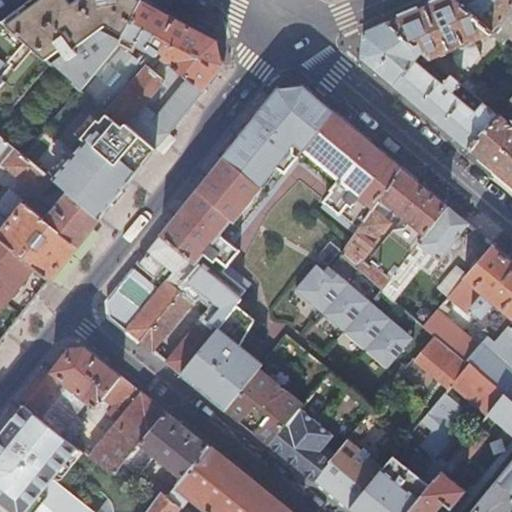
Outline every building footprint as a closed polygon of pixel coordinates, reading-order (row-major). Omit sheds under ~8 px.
[(31,0),(13,14),(2,22),(32,48),(46,60),(59,49),(64,55),(51,65),(79,89),(81,92),(119,44),(120,44),(143,2),(138,0),(31,0)] [(491,33),(492,32),(454,0),(443,0),(419,10),(387,24),(421,53),(430,60),(450,52),(455,64),(463,71),(471,66),(481,55),(475,41),(490,35),(491,33)] [(511,2),(509,0),(454,0),(492,32),(495,28),(500,31),(505,25),(501,21),(508,13),(511,15),(511,2)] [(181,23),(143,2),(120,44),(132,51),(135,46),(148,53),(152,46),(157,51),(162,50),(164,47),(168,51),(161,59),(173,69),(202,93),(218,73),(223,66),(217,42),(181,23)] [(511,50),(511,15),(508,13),(501,21),(505,25),(500,31),(495,28),(492,32),(491,33),(511,50)] [(0,23),(0,135),(9,143),(16,149),(61,187),(68,193),(99,220),(131,181),(156,150),(126,124),(122,127),(114,120),(105,112),(81,92),(79,89),(42,132),(13,107),(50,64),(46,60),(32,48),(2,22),(0,23)] [(421,53),(387,24),(375,29),(362,33),(361,59),(365,62),(384,78),(441,127),(469,150),(498,115),(473,94),(472,96),(473,96),(464,105),(451,94),(456,88),(459,91),(462,87),(461,86),(445,73),(440,78),(444,82),(441,85),(431,77),(432,68),(425,62),(420,67),(413,62),(421,53)] [(119,44),(81,92),(105,112),(146,67),(119,44)] [(126,124),(156,150),(178,122),(202,93),(173,69),(163,81),(146,67),(105,112),(114,120),(122,127),(126,124)] [(466,80),(461,86),(462,87),(469,93),(474,87),(466,80)] [(473,94),(498,115),(505,107),(480,86),(473,94)] [(358,229),(400,168),(364,138),(323,104),(302,87),(290,88),(277,89),(264,105),(198,187),(160,235),(200,267),(239,298),(250,283),(227,265),(239,251),(232,245),(230,243),(230,240),(240,227),(243,230),(288,174),(285,171),(296,157),(307,166),(305,169),(332,192),(320,207),(327,212),(331,208),(358,229)] [(511,126),(498,115),(469,150),(491,169),(511,186),(511,126)] [(0,154),(9,143),(0,135),(0,154)] [(47,204),(61,187),(16,149),(6,162),(5,168),(47,204)] [(285,171),(288,174),(297,162),(305,169),(307,166),(296,157),(285,171)] [(354,235),(339,256),(381,291),(446,205),(421,185),(400,168),(354,235)] [(0,235),(0,238),(51,280),(94,226),(99,220),(68,193),(46,220),(9,190),(0,201),(0,216),(9,224),(0,235)] [(465,221),(446,205),(381,291),(392,301),(420,266),(429,273),(467,223),(465,221)] [(331,208),(327,212),(354,235),(358,229),(331,208)] [(230,243),(232,245),(243,230),(240,227),(230,240),(230,243)] [(126,330),(140,342),(200,267),(160,235),(136,265),(153,278),(160,269),(164,263),(173,271),(169,276),(166,280),(162,276),(159,280),(163,283),(158,289),(126,330)] [(0,340),(2,341),(28,308),(36,298),(51,280),(0,238),(0,340)] [(509,323),(511,319),(511,260),(493,245),(468,274),(448,297),(470,316),(474,311),(479,316),(474,322),(489,334),(495,339),(509,323)] [(160,269),(169,276),(173,271),(164,263),(160,269)] [(295,289),(386,367),(412,337),(328,265),(324,270),(316,264),(295,289)] [(437,288),(448,297),(468,274),(456,265),(437,288)] [(213,332),(226,317),(236,304),(240,299),(239,298),(200,267),(140,342),(152,352),(195,299),(190,295),(195,289),(220,309),(211,319),(213,320),(208,327),(213,332)] [(120,325),(126,330),(158,289),(133,269),(108,300),(109,316),(120,325)] [(188,363),(179,373),(188,380),(200,390),(205,394),(238,353),(258,370),(262,364),(241,346),(254,320),(236,304),(226,317),(213,332),(192,357),(188,363)] [(432,335),(465,362),(478,348),(465,337),(465,335),(447,321),(450,317),(439,308),(431,317),(423,327),(432,335)] [(415,314),(416,321),(423,327),(431,317),(429,312),(425,309),(419,309),(415,314)] [(511,319),(509,323),(511,325),(511,373),(490,354),(494,348),(490,345),(488,347),(482,342),(478,348),(465,362),(468,365),(469,363),(505,394),(511,399),(511,319)] [(165,362),(179,373),(188,363),(192,357),(213,332),(208,327),(199,320),(195,324),(165,362)] [(452,383),(468,365),(465,362),(432,335),(412,359),(448,388),(452,383)] [(270,446),(300,408),(330,372),(288,338),(285,336),(271,354),(262,364),(258,370),(225,410),(245,426),(270,446)] [(24,404),(64,436),(79,448),(107,471),(114,473),(122,464),(138,443),(165,411),(143,393),(109,366),(85,347),(70,347),(56,364),(24,404)] [(217,404),(225,410),(258,370),(238,353),(205,394),(217,404)] [(452,383),(489,414),(505,394),(469,363),(468,365),(452,383)] [(463,406),(445,392),(423,420),(422,421),(435,431),(423,446),(436,457),(459,428),(451,421),(463,406)] [(511,434),(511,399),(505,394),(489,414),(511,434)] [(91,511),(53,481),(79,448),(64,436),(24,404),(0,434),(0,500),(14,511),(91,511)] [(289,462),(313,481),(330,459),(320,451),(333,435),(300,408),(270,446),(289,462)] [(183,479),(209,446),(187,429),(165,411),(138,443),(183,479)] [(458,452),(452,459),(461,467),(488,434),(479,426),(458,452)] [(331,496),(349,511),(376,478),(383,469),(347,439),(330,459),(313,481),(331,496)] [(289,511),(254,483),(209,446),(183,479),(167,498),(160,492),(159,493),(145,511),(176,511),(179,509),(179,510),(190,496),(209,511),(289,511)] [(511,511),(511,462),(469,511),(511,511)] [(437,511),(445,504),(451,509),(466,491),(442,471),(412,507),(408,511),(437,511)] [(351,511),(408,511),(412,507),(376,478),(349,511),(351,511)]
